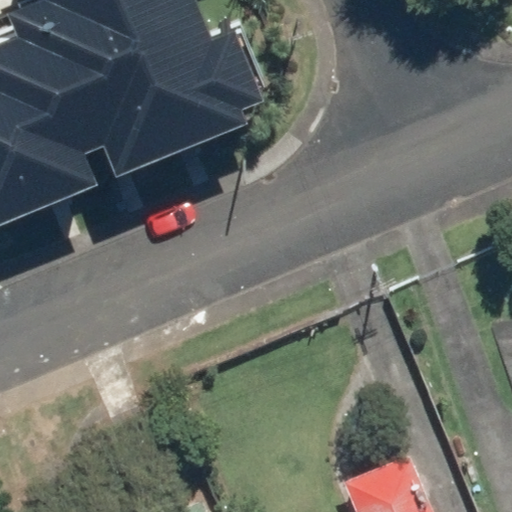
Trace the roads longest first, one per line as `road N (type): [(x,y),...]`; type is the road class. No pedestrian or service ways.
road 1 (residential): [(428,163),(0,348)]
road 2 (residential): [(362,0),(428,163)]
